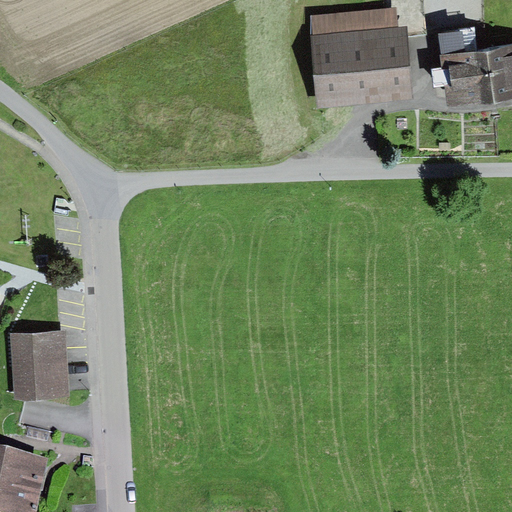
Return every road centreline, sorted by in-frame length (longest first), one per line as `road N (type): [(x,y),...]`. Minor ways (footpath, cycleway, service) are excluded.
road 1 (unclassified): [(102,185),(511,171)]
road 2 (residential): [(116,511),(102,185)]
road 3 (unclassified): [(0,91),(102,185)]
